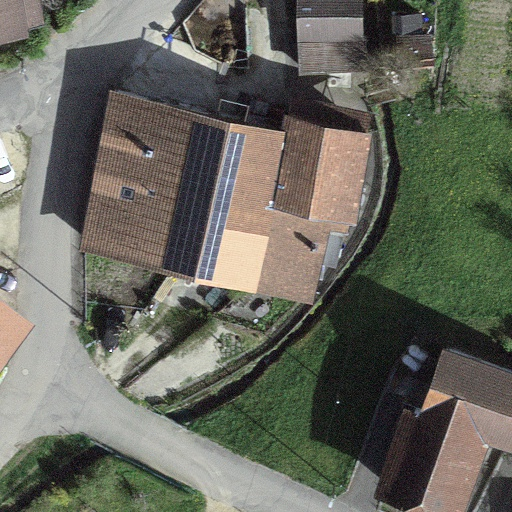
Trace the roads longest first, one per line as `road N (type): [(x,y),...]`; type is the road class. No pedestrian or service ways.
road 1 (residential): [(57,386),(67,90)]
road 2 (residential): [(283,511),(57,386)]
road 3 (residential): [(67,90),(156,0)]
